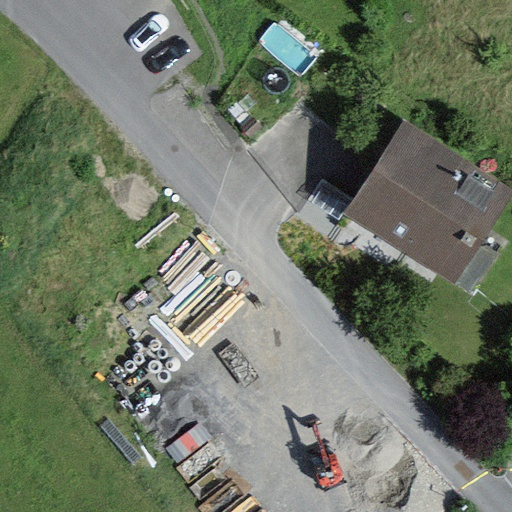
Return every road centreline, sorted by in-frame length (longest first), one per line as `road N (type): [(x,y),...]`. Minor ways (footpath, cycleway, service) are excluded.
road 1 (unclassified): [(475,478),(240,220)]
road 2 (unclassified): [(240,220),(39,0)]
